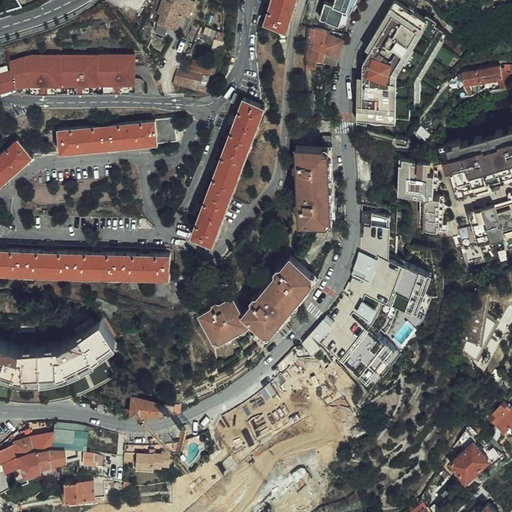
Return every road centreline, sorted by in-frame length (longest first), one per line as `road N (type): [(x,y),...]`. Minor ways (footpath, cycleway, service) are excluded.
road 1 (secondary): [(375,0),(342,88),(348,230),(322,300),(280,350),(235,390),(154,426),(0,411)]
road 2 (unknown): [(200,270),(169,293),(0,291)]
